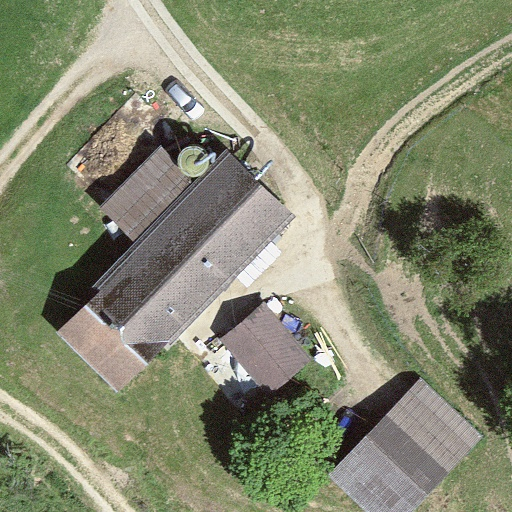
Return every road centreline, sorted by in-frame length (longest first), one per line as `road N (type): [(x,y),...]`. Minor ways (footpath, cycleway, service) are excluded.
road 1 (track): [(141,0),(323,228),(315,267)]
road 2 (track): [(511,46),(446,83),(374,148),(323,228)]
road 3 (track): [(137,0),(0,175)]
road 4 (track): [(0,397),(119,511)]
